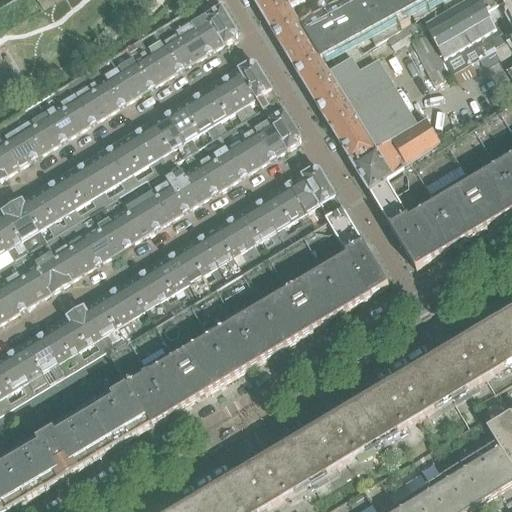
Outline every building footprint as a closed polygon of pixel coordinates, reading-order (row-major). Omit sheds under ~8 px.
[(238,36),(215,0),(212,0),(201,7),(227,50),(236,44),(238,36)] [(289,7),(284,0),(258,0),(254,3),(265,21),(289,7)] [(284,0),(289,7),(292,11),(312,0),(284,0)] [(390,42),(375,16),(366,0),(362,0),(345,10),(363,42),(371,38),(376,50),(390,42)] [(402,20),(392,0),(366,0),(375,16),(390,42),(400,35),(394,24),(402,20)] [(433,6),(429,0),(392,0),(402,20),(411,15),(416,26),(422,22),(436,14),(433,6)] [(492,28),(511,15),(511,2),(487,17),(481,5),(478,0),(475,0),(472,2),(460,9),(450,14),(439,21),(436,14),(422,22),(430,37),(452,80),(453,79),(498,53),(498,52),(503,48),(492,28)] [(460,9),(454,0),(429,0),(433,6),(442,1),(450,14),(460,9)] [(454,0),(460,9),(472,2),(471,0),(454,0)] [(489,0),(481,5),(487,17),(511,2),(511,0),(499,0),(500,0),(494,3),(492,0),(489,0)] [(227,50),(201,7),(186,16),(212,58),(227,50)] [(300,26),(292,11),(289,7),(265,21),(276,39),(300,26)] [(363,42),(345,10),(325,20),(350,65),(353,63),(361,59),(355,47),(363,42)] [(507,46),(511,43),(511,15),(492,28),(503,48),(507,46)] [(212,58),(186,16),(170,26),(174,32),(173,32),(177,38),(178,37),(196,68),(212,58)] [(350,65),(325,20),(304,32),(312,46),(322,63),(322,65),(331,60),(338,72),(350,65)] [(395,56),(429,35),(421,23),(388,44),(395,56)] [(196,68),(178,37),(177,38),(169,42),(166,36),(173,32),(174,32),(170,26),(157,34),(183,76),(196,68)] [(312,46),(304,32),(300,26),(276,39),(288,59),(312,46)] [(183,76),(157,34),(149,39),(156,50),(148,55),(167,86),(183,76)] [(452,80),(430,37),(412,47),(434,90),(452,80)] [(167,86),(148,55),(140,59),(136,54),(144,49),(141,44),(128,51),(154,94),(167,86)] [(322,63),(312,46),(288,59),(299,77),(322,63)] [(154,94),(128,51),(114,60),(139,102),(154,94)] [(498,53),(453,79),(459,89),(504,63),(498,53)] [(139,102),(114,60),(99,69),(125,111),(139,102)] [(329,77),(322,65),(322,63),(299,77),(310,95),(332,81),(329,77)] [(418,130),(380,66),(361,77),(353,63),(350,65),(338,72),(329,77),(332,81),(343,99),(354,119),(375,155),(418,130)] [(281,109),(257,68),(250,66),(240,73),(267,118),(281,109)] [(125,111),(99,69),(84,78),(88,83),(94,79),(98,85),(91,89),(110,120),(125,111)] [(13,81),(7,71),(1,75),(0,74),(0,89),(7,85),(13,81)] [(226,81),(252,127),(258,123),(266,118),(267,118),(240,73),(226,81)] [(110,120),(91,89),(82,95),(78,89),(88,83),(84,78),(70,87),(95,129),(110,120)] [(252,127),(226,81),(212,90),(230,121),(236,117),(242,127),(245,131),(252,127)] [(343,99),(332,81),(310,95),(320,113),(343,99)] [(95,129),(70,87),(55,96),(80,138),(95,129)] [(417,274),(511,217),(511,87),(511,88),(511,104),(442,149),(406,171),(402,173),(391,180),(369,194),(386,222),(417,274)] [(230,121),(212,90),(197,99),(223,145),(230,141),(237,137),(234,132),(226,136),(221,127),(230,121)] [(80,138),(55,96),(40,105),(66,146),(80,138)] [(183,108),(206,150),(208,153),(216,149),(223,145),(197,99),(183,108)] [(354,119),(343,99),(320,113),(332,132),(354,119)] [(66,146),(40,105),(27,113),(52,155),(66,146)] [(206,150),(183,108),(168,116),(193,158),(198,155),(206,150)] [(301,142),(285,115),(281,109),(267,118),(266,118),(270,124),(288,155),(300,148),(301,142)] [(52,155),(27,113),(11,122),(37,164),(52,155)] [(193,158),(168,116),(154,125),(172,156),(179,152),(182,158),(175,162),(178,167),(185,163),(193,158)] [(375,155),(354,119),(332,132),(351,164),(357,166),(375,155)] [(37,164),(11,122),(0,129),(0,136),(6,132),(10,139),(3,143),(21,173),(37,164)] [(288,155),(270,124),(262,129),(258,123),(252,127),(274,163),(288,155)] [(406,171),(442,149),(427,124),(418,130),(375,155),(391,180),(402,173),(397,164),(400,162),(406,171)] [(172,156),(154,125),(139,134),(163,174),(169,171),(163,161),(172,156)] [(274,163),(252,127),(245,131),(242,127),(234,132),(237,137),(241,142),(258,172),(274,163)] [(163,174),(139,134),(124,143),(142,174),(150,170),(153,176),(155,179),(163,174)] [(0,173),(6,183),(21,173),(3,143),(0,139),(0,173)] [(258,172),(241,142),(233,147),(230,141),(223,145),(244,181),(258,172)] [(142,174),(124,143),(109,152),(131,190),(138,185),(134,179),(142,174)] [(244,181),(223,145),(216,149),(220,155),(213,159),(231,189),(244,181)] [(131,190),(109,152),(95,161),(113,192),(121,187),(124,193),(131,190)] [(231,189),(213,159),(204,164),(198,155),(193,158),(216,198),(231,189)] [(391,180),(375,155),(357,166),(351,164),(369,194),(391,180)] [(216,198),(193,158),(185,163),(190,172),(183,177),(202,207),(216,198)] [(113,192),(95,161),(81,169),(103,206),(109,203),(105,197),(113,192)] [(202,207),(183,177),(177,166),(169,171),(163,174),(187,216),(202,207)] [(103,206),(81,169),(66,178),(84,210),(92,205),(95,211),(103,206)] [(343,213),(320,174),(314,172),(302,179),(321,210),(328,222),(343,213)] [(187,216),(163,174),(155,179),(153,176),(146,180),(150,188),(158,184),(162,190),(154,195),(172,225),(187,216)] [(84,210),(66,178),(51,187),(73,224),(80,220),(76,214),(84,210)] [(321,210),(302,179),(290,187),(313,225),(317,222),(313,215),(321,210)] [(172,225),(154,195),(150,188),(146,180),(138,185),(131,190),(157,234),(172,225)] [(73,224),(51,187),(37,196),(55,227),(63,222),(66,228),(73,224)] [(313,225),(290,187),(275,196),(294,227),(300,223),(304,230),(313,225)] [(131,190),(124,193),(117,198),(121,206),(129,201),(133,208),(125,212),(143,243),(157,234),(131,190)] [(57,229),(55,227),(37,196),(23,205),(41,235),(48,231),(53,239),(60,235),(64,233),(62,231),(60,227),(57,229)] [(294,227),(275,196),(259,206),(281,244),(288,240),(284,233),(294,227)] [(143,243),(125,212),(117,217),(113,211),(121,206),(117,198),(109,203),(103,206),(129,251),(143,243)] [(23,205),(3,216),(22,247),(19,249),(23,255),(24,257),(45,244),(41,235),(23,205)] [(103,206),(95,211),(87,216),(92,224),(96,230),(113,261),(129,251),(103,206)] [(281,244),(259,206),(245,215),(263,246),(270,241),(275,248),(281,244)] [(173,419),(372,301),(390,290),(373,262),(343,213),(328,222),(320,227),(317,222),(313,225),(304,230),(296,235),(288,240),(281,244),(275,248),(268,252),(270,256),(261,262),(259,258),(253,261),(246,266),(230,275),(224,279),(216,284),(209,288),(207,285),(202,288),(204,291),(201,293),(194,297),(187,302),(172,311),(165,315),(158,319),(151,324),(142,329),(136,332),(121,342),(113,346),(106,351),(113,363),(111,364),(128,391),(152,432),(153,431),(153,432),(173,420),(173,419)] [(263,246),(245,215),(231,223),(253,261),(259,258),(255,251),(263,246)] [(22,247),(3,216),(0,218),(0,242),(11,262),(18,257),(15,252),(19,249),(22,247)] [(113,261),(96,230),(88,235),(84,228),(92,224),(87,216),(80,220),(73,224),(99,269),(113,261)] [(253,261),(231,223),(215,233),(233,264),(241,259),(246,266),(253,261)] [(99,269),(73,224),(66,228),(62,231),(64,233),(60,235),(63,241),(71,236),(75,243),(67,248),(85,277),(99,269)] [(233,264),(215,233),(201,241),(224,279),(230,275),(225,268),(233,264)] [(85,277),(67,248),(63,241),(60,235),(53,239),(54,241),(46,245),(49,250),(56,245),(60,252),(53,256),(71,286),(85,277)] [(224,279),(201,241),(187,250),(205,281),(212,277),(216,284),(224,279)] [(0,268),(11,262),(0,242),(0,268)] [(71,286),(53,256),(49,250),(46,245),(45,244),(24,257),(27,263),(31,261),(34,267),(52,297),(71,286)] [(205,281),(187,250),(172,259),(194,297),(201,293),(196,286),(205,281)] [(52,297),(34,267),(27,272),(23,266),(27,263),(24,257),(23,255),(18,257),(11,262),(38,306),(52,297)] [(194,297),(172,259),(157,268),(175,299),(183,294),(187,302),(194,297)] [(38,306),(11,262),(0,268),(0,274),(24,314),(38,306)] [(175,299),(157,268),(143,277),(165,315),(172,311),(167,304),(175,299)] [(0,274),(0,308),(9,324),(24,314),(0,274)] [(165,315),(143,277),(129,285),(146,317),(151,324),(158,319),(165,315)] [(146,317),(129,285),(114,294),(136,332),(142,329),(138,322),(146,317)] [(136,332),(114,294),(98,304),(116,335),(121,342),(136,332)] [(116,335),(98,304),(83,313),(106,351),(113,346),(109,339),(116,335)] [(0,329),(9,324),(0,308),(0,329)] [(113,363),(106,351),(83,313),(69,322),(87,352),(95,348),(99,355),(92,359),(99,372),(111,364),(113,363)] [(511,316),(506,320),(500,323),(511,342),(511,316)] [(87,352),(69,322),(54,331),(73,361),(77,369),(84,381),(99,372),(92,359),(84,364),(80,357),(87,352)] [(511,369),(511,342),(500,323),(500,322),(498,323),(471,340),(472,342),(458,351),(457,348),(429,365),(453,405),(511,369)] [(73,361),(54,331),(40,339),(70,390),(84,381),(77,369),(69,373),(65,366),(73,361)] [(70,390),(40,339),(25,348),(55,398),(70,390)] [(55,398),(25,348),(10,357),(40,407),(55,398)] [(40,407),(10,357),(0,363),(0,372),(14,397),(22,392),(27,399),(19,404),(26,416),(40,407)] [(382,446),(453,405),(429,365),(401,381),(402,384),(388,393),(386,390),(359,407),(382,446)] [(14,397),(0,372),(0,403),(12,424),(26,416),(19,404),(11,409),(6,401),(14,397)] [(47,494),(134,443),(152,432),(128,391),(112,401),(114,405),(104,411),(96,398),(72,413),(79,426),(57,439),(54,435),(38,445),(40,449),(2,472),(0,468),(0,504),(4,511),(16,511),(47,494)] [(0,432),(12,424),(0,403),(0,432)] [(312,488),(382,446),(359,407),(330,423),(332,426),(318,435),(316,432),(288,449),(312,488)] [(47,421),(42,412),(41,411),(34,416),(40,425),(47,421)] [(511,416),(488,432),(496,446),(511,471),(511,416)] [(36,427),(31,418),(22,423),(28,432),(36,427)] [(511,489),(511,471),(496,446),(472,461),(496,499),(511,489)] [(230,511),(272,511),(312,488),(288,449),(260,465),(262,468),(248,476),(246,474),(218,491),(230,511)] [(496,499),(472,461),(456,471),(480,509),(496,499)] [(475,511),(480,509),(456,471),(440,481),(459,511),(475,511)] [(459,511),(440,481),(424,491),(436,511),(459,511)] [(230,511),(218,491),(190,507),(192,510),(187,511),(230,511)] [(436,511),(424,491),(408,501),(414,511),(436,511)] [(414,511),(408,501),(391,511),(392,511),(414,511)]
